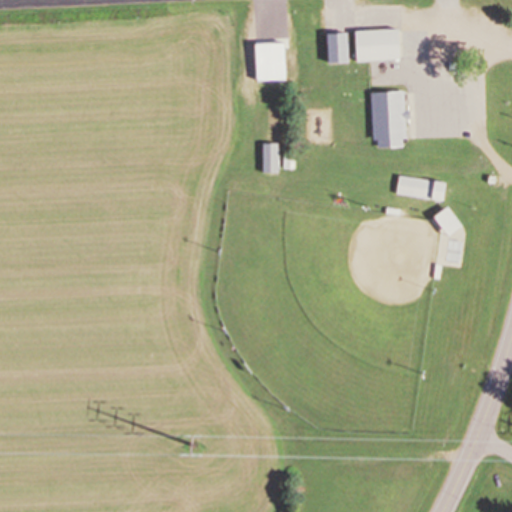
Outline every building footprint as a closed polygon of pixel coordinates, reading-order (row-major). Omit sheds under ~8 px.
[(397,61),(397,29),(352,30),(352,62),(397,61)] [(345,63),(345,33),(324,33),(325,63),(345,63)] [(370,93),(371,148),(405,147),(403,92),(370,93)] [(260,173),(276,173),(276,144),(260,144),(260,173)] [(443,181),(397,176),(395,195),(441,199),(443,181)] [(445,235),(459,225),(445,205),(431,215),(445,235)] [(448,258),(459,258),(459,241),(448,241),(448,258)]
